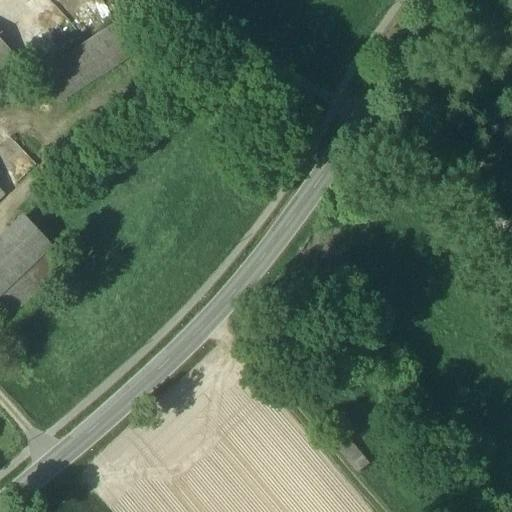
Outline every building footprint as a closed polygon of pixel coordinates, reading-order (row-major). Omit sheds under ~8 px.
[(39,74),(60,104),(143,49),(122,19),(39,74)] [(0,40),(0,69),(15,57),(0,40)] [(0,293),(50,247),(51,246),(24,218),(0,240),(0,293)] [(66,264),(50,247),(0,293),(0,314),(6,321),(66,264)] [(0,351),(12,340),(0,327),(0,351)]
